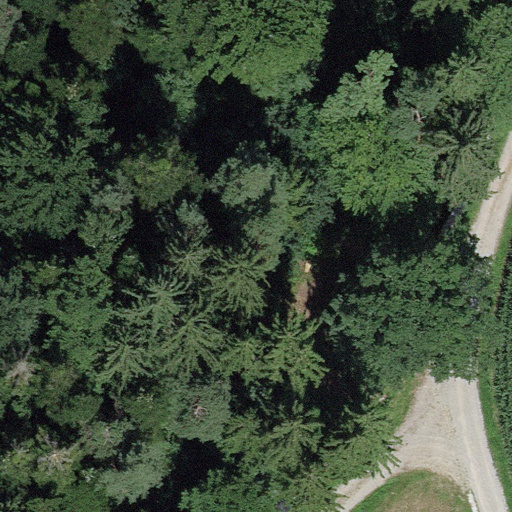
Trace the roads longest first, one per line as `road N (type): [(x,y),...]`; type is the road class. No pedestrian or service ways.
road 1 (track): [(485,511),(448,413),(445,306),(511,152)]
road 2 (track): [(448,413),(333,511)]
